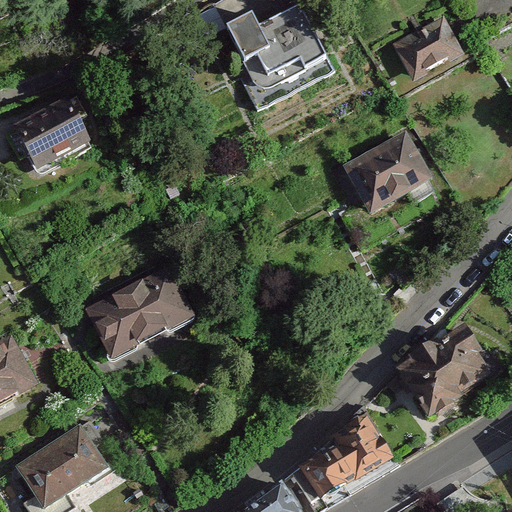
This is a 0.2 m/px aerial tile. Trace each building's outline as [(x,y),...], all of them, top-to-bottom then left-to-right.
[(344,71),(308,3),(262,28),(256,17),(218,36),(260,115),(344,71)] [(471,62),(451,24),(396,53),(415,91),(471,62)] [(38,180),(98,149),(70,97),(11,128),(38,180)] [(411,131),(345,168),(375,221),(441,184),(411,131)] [(197,327),(172,273),(85,313),(110,367),(197,327)] [(464,395),(495,377),(469,331),(395,373),(429,431),(471,407),(464,395)] [(0,346),(0,413),(40,390),(12,340),(0,346)] [(367,414),(335,453),(358,487),(394,461),(367,414)] [(84,427),(19,472),(46,511),(55,511),(115,470),(84,427)] [(335,453),(287,486),(304,511),(320,511),(358,487),(335,453)] [(304,511),(287,486),(251,511),(304,511)]
